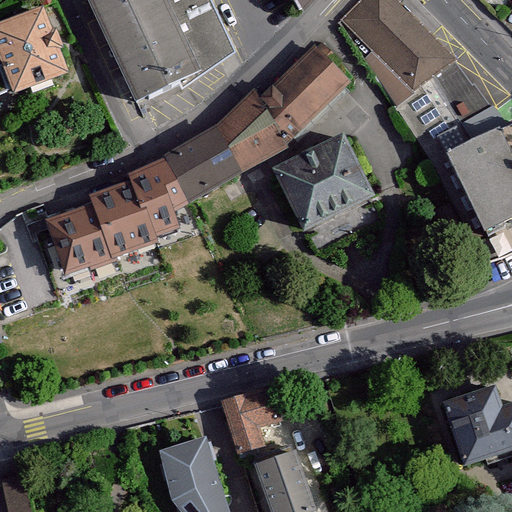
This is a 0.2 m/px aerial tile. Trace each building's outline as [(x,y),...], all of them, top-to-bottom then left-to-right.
[(211,0),(89,0),(139,99),(236,51),(211,0)] [(457,60),(394,0),(370,0),(350,23),(418,90),(457,60)] [(44,12),(0,28),(0,94),(15,89),(16,93),(67,75),(44,12)] [(353,90),(317,55),(290,80),(265,104),(259,97),(244,111),(224,132),(199,144),(168,160),(144,173),(130,181),(133,187),(53,216),(68,274),(177,226),(173,209),(190,200),(286,144),(353,90)] [(488,227),(500,257),(511,253),(511,123),(508,124),(457,60),(418,90),(443,135),(488,227)] [(384,219),(344,138),(278,171),(318,252),(384,219)] [(492,388),(451,403),(457,422),(451,424),(463,459),(511,441),(511,402),(499,407),(492,388)] [(279,389),(229,403),(242,448),(262,442),(256,423),(286,414),(279,389)] [(181,511),(228,511),(205,439),(161,451),(172,501),(181,511)] [(296,449),(262,460),(277,511),(306,511),(315,509),(296,449)] [(31,511),(25,477),(6,481),(12,511),(31,511)]
